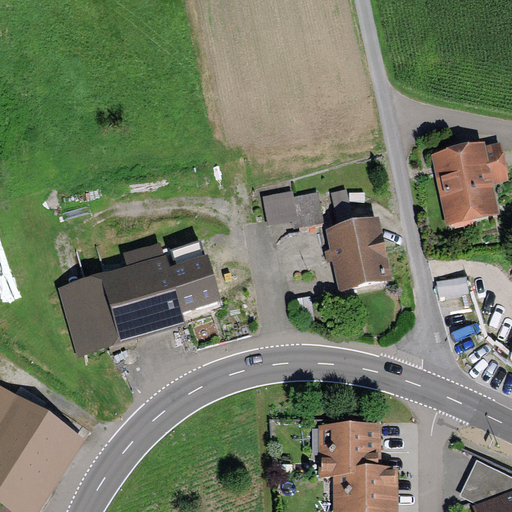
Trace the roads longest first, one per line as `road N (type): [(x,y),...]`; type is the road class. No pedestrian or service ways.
road 1 (secondary): [(511,426),(376,371),(271,364),(201,385),(155,415),(84,511)]
road 2 (unknown): [(287,364),(270,280),(274,235)]
road 3 (track): [(364,0),(390,122)]
road 4 (track): [(390,122),(445,116),(511,130)]
